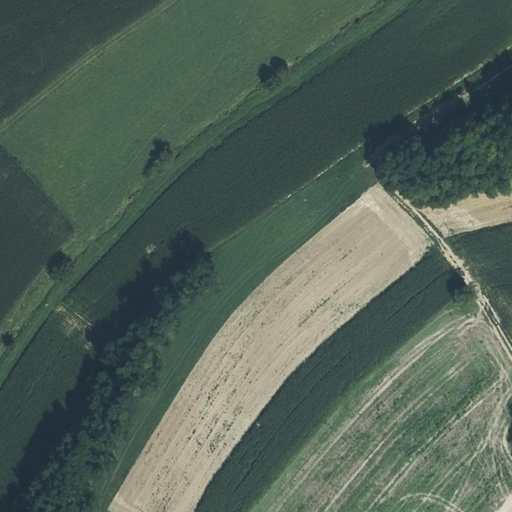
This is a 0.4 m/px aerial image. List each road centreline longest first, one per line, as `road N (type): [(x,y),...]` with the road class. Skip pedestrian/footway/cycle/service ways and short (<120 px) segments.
road 1 (track): [(511,69),(415,123),(375,161),(378,179),(452,253),(473,287)]
road 2 (track): [(170,0),(0,131)]
